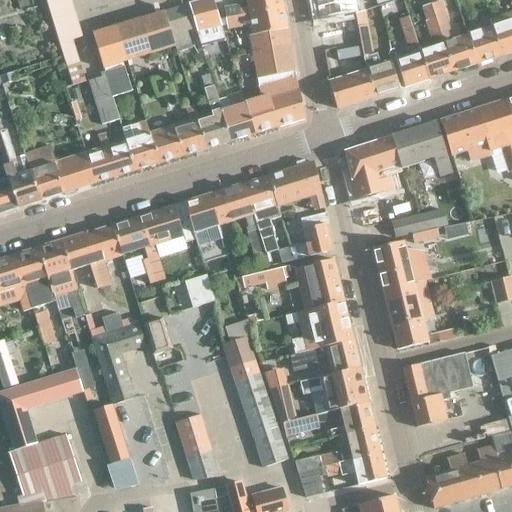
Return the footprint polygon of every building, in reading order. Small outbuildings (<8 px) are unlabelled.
[(46,0),(50,10),(73,3),(71,0),(46,0)] [(212,0),(208,0),(188,5),(196,30),(197,33),(221,26),(212,0)] [(237,6),(224,8),(225,19),(238,16),(282,7),(281,0),(245,0),(247,7),(237,9),(237,6)] [(316,0),(320,21),(359,13),(356,0),(316,0)] [(53,21),(76,14),(73,3),(50,10),(53,21)] [(441,3),(433,6),(454,72),(478,64),(469,35),(451,41),(448,31),(451,30),(446,16),(441,3)] [(188,5),(164,12),(172,37),(196,30),(188,5)] [(454,72),(433,6),(422,9),(432,37),(434,36),(437,46),(422,51),(431,80),(454,72)] [(290,45),(282,7),(238,16),(225,19),(227,29),(241,26),(240,22),(250,20),(253,35),(248,36),(252,53),(290,45)] [(164,12),(139,20),(150,54),(158,52),(156,45),(172,40),(172,37),(164,12)] [(83,37),(76,14),(53,21),(60,44),(72,40),(83,37)] [(492,27),(469,35),(478,64),(511,52),(511,14),(490,22),(492,27)] [(431,80),(422,51),(410,17),(400,21),(408,45),(411,44),(415,54),(397,60),(406,88),(431,80)] [(139,20),(116,27),(127,61),(150,54),(139,20)] [(366,63),(368,70),(377,97),(401,90),(392,62),(373,68),(371,57),(374,56),(369,25),(360,27),(366,63)] [(116,27),(92,35),(102,69),(127,61),(116,27)] [(360,29),(323,35),(327,58),(364,51),(360,29)] [(72,40),(60,44),(68,68),(79,64),(72,40)] [(263,99),(245,105),(254,134),(306,119),(296,76),(297,75),(290,45),(252,53),(259,87),(263,99)] [(101,73),(102,77),(106,75),(113,98),(132,92),(124,66),(101,73)] [(377,97),(368,70),(329,83),(338,110),(377,97)] [(106,75),(102,77),(89,81),(99,113),(102,125),(120,120),(113,98),(106,75)] [(212,118),(199,122),(207,149),(230,142),(221,112),(213,87),(204,90),(212,118)] [(237,108),(221,112),(230,142),(254,134),(245,105),(241,93),(233,96),(237,108)] [(511,172),(511,114),(508,100),(440,122),(452,157),(468,152),(472,162),(493,155),(492,152),(502,149),(509,173),(511,172)] [(174,127),(182,157),(207,149),(199,122),(194,107),(185,110),(189,122),(174,127)] [(130,127),(123,129),(127,141),(136,172),(159,164),(150,134),(146,122),(130,127)] [(416,164),(427,161),(439,157),(442,168),(450,166),(436,124),(392,138),(401,166),(416,162),(416,164)] [(174,127),(150,134),(159,164),(182,157),(174,127)] [(40,202),(30,172),(17,176),(14,165),(17,164),(7,132),(0,134),(0,154),(8,179),(9,178),(19,209),(40,202)] [(86,154),(95,185),(136,172),(127,141),(110,147),(106,135),(97,137),(101,149),(86,154)] [(401,166),(392,138),(345,154),(361,211),(393,202),(390,191),(393,190),(389,177),(383,179),(381,172),(401,166)] [(25,156),(30,172),(40,202),(95,185),(86,154),(56,164),(50,148),(25,156)] [(269,178),(278,208),(310,198),(314,212),(325,209),(314,164),(305,167),(304,163),(296,165),(297,169),(269,178)] [(0,215),(19,209),(9,178),(8,179),(0,181),(0,215)] [(269,178),(244,185),(254,215),(266,255),(277,251),(273,237),(275,237),(270,221),(280,218),(278,208),(269,178)] [(244,185),(220,193),(230,223),(245,218),(248,229),(246,229),(258,270),(269,268),(266,255),(254,215),(244,185)] [(230,223),(220,193),(184,204),(193,234),(230,223)] [(174,207),(139,218),(148,248),(155,246),(159,259),(175,254),(171,240),(183,237),(184,240),(194,237),(193,234),(184,204),(174,207)] [(418,218),(392,224),(396,240),(422,233),(447,227),(443,212),(418,218)] [(297,261),(332,253),(325,225),(328,224),(325,215),(302,220),(307,244),(294,247),(297,261)] [(139,218),(114,225),(123,256),(144,249),(147,260),(142,262),(149,285),(155,284),(166,280),(159,259),(155,246),(148,248),(139,218)] [(283,226),(286,236),(293,234),(290,224),(283,226)] [(123,256),(114,225),(63,241),(69,265),(71,273),(89,267),(98,292),(132,282),(123,256)] [(63,241),(38,249),(48,280),(54,299),(68,294),(75,318),(84,315),(79,298),(71,273),(69,265),(63,241)] [(387,307),(428,297),(419,259),(408,262),(403,241),(373,249),(387,307)] [(38,249),(16,256),(25,287),(33,309),(55,302),(54,299),(48,280),(38,249)] [(25,287),(16,256),(0,260),(0,304),(1,307),(20,301),(24,311),(33,309),(25,287)] [(316,309),(345,302),(335,260),(295,270),(304,312),(306,311),(316,309)] [(282,269),(242,278),(244,289),(265,284),(267,290),(286,286),(282,269)] [(184,283),(192,309),(214,302),(206,276),(184,283)] [(497,305),(511,301),(511,276),(492,282),(497,305)] [(428,297),(387,307),(398,350),(428,343),(423,322),(434,319),(428,297)] [(312,338),(293,342),(296,356),(326,349),(354,342),(345,302),(316,309),(306,311),(312,338)] [(34,316),(44,346),(55,342),(45,312),(34,316)] [(153,356),(173,350),(164,319),(144,325),(153,356)] [(139,325),(127,329),(134,351),(146,347),(139,325)] [(127,329),(114,333),(121,355),(134,351),(127,329)] [(439,343),(455,339),(453,329),(437,333),(439,343)] [(92,340),(103,373),(125,366),(121,355),(114,333),(92,340)] [(222,346),(230,370),(254,361),(246,338),(222,346)] [(0,343),(0,379),(4,391),(18,386),(4,342),(0,343)] [(354,342),(326,349),(292,357),(293,365),(301,363),(301,365),(317,361),(317,358),(327,356),(332,377),(361,370),(354,342)] [(511,350),(491,356),(511,432),(511,433),(511,350)] [(72,356),(77,371),(82,390),(93,387),(82,353),(72,356)] [(449,394),(473,388),(465,354),(403,369),(417,429),(447,421),(442,402),(450,400),(449,394)] [(230,370),(234,381),(258,374),(254,361),(230,370)] [(103,373),(107,384),(129,377),(125,366),(103,373)] [(341,411),(369,405),(361,370),(332,377),(300,385),(303,396),(325,390),(331,414),(341,411)] [(77,511),(80,509),(78,498),(30,506),(29,500),(80,483),(65,436),(37,445),(27,412),(84,394),(77,371),(0,395),(0,404),(15,452),(30,498),(21,501),(20,507),(6,509),(7,511),(77,511)] [(262,385),(258,374),(234,381),(238,393),(262,385)] [(136,399),(129,377),(107,384),(114,406),(136,399)] [(266,396),(262,385),(238,393),(241,404),(266,396)] [(277,412),(278,412),(292,409),(287,388),(270,390),(277,412)] [(269,407),(266,396),(241,404),(245,415),(269,407)] [(369,405),(341,411),(345,429),(335,432),(336,438),(347,436),(375,430),(369,405)] [(112,406),(93,412),(110,465),(129,459),(112,406)] [(269,407),(245,415),(249,426),(273,418),(269,407)] [(200,416),(175,424),(179,436),(203,428),(200,416)] [(320,430),(318,417),(283,424),(286,438),(320,430)] [(277,430),(273,418),(249,426),(252,437),(277,430)] [(203,428),(179,436),(183,447),(207,439),(203,428)] [(252,437),(256,449),(281,441),(277,430),(252,437)] [(297,474),(381,455),(375,430),(347,436),(351,454),(342,457),(342,454),(337,455),(337,454),(319,457),(318,456),(294,463),(297,474)] [(492,438),(494,447),(478,452),(481,463),(468,466),(465,456),(447,460),(450,471),(425,478),(434,510),(511,487),(511,433),(511,432),(492,438)] [(207,439),(183,447),(186,458),(211,451),(207,439)] [(287,461),(281,441),(256,449),(263,469),(287,461)] [(211,451),(186,458),(190,470),(214,462),(211,451)] [(381,455),(297,474),(306,499),(323,495),(319,478),(327,476),(328,478),(342,475),(342,477),(356,474),(359,487),(387,480),(381,455)] [(214,462),(190,470),(193,481),(219,478),(214,462)] [(287,511),(281,489),(245,498),(241,483),(226,487),(232,511),(287,511)] [(190,495),(192,511),(217,511),(214,490),(190,495)] [(398,511),(395,497),(359,507),(360,511),(398,511)]
